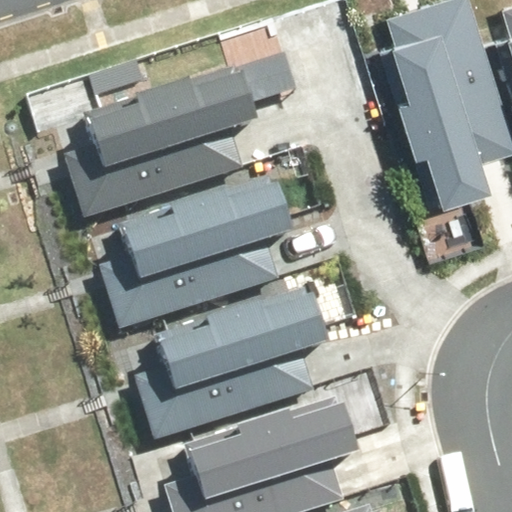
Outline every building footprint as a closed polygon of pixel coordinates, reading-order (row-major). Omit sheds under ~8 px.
[(410,157),(425,206),(474,192),(464,159),(505,147),(461,0),(445,0),(376,21),(384,46),(375,49),(391,102),(382,104),(398,160),(410,157)] [(511,8),(497,13),(504,39),(495,41),(511,94),(502,97),(511,131),(511,8)] [(80,156),(70,159),(89,221),(244,174),(235,143),(256,136),(237,76),(72,127),(80,156)] [(117,265),(106,268),(125,330),(281,282),(271,251),(292,245),(274,185),(108,236),(117,265)] [(148,370),(137,373),(156,435),(312,388),(303,357),(324,350),(305,290),(139,341),(148,370)] [(170,487),(160,491),(166,511),(311,511),(334,505),(325,474),(346,468),(327,408),(161,458),(170,487)]
